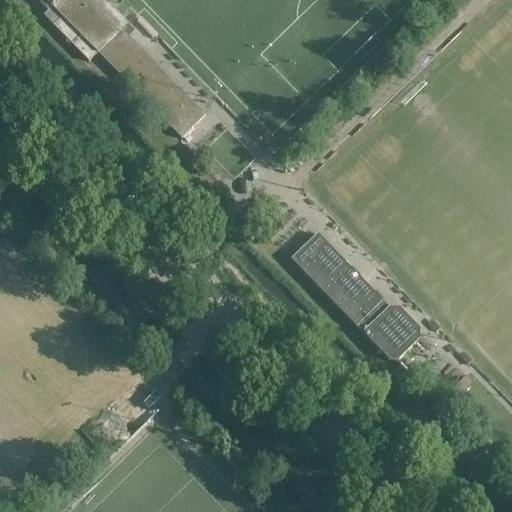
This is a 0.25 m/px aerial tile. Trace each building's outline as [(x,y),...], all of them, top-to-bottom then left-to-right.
[(129,39),(122,31),(125,29),(128,26),(123,21),(116,14),(102,0),(35,0),(48,13),(44,17),(88,63),(97,55),(98,55),(181,141),(205,117),(129,39)] [(122,7),(116,14),(123,21),(130,15),(122,7)] [(135,34),(128,26),(125,29),(122,31),(129,39),(135,34)] [(231,201),(226,206),(230,211),(235,206),(231,201)] [(385,307),(317,236),(290,262),(388,362),(397,363),(403,357),(419,341),(419,331),(398,310),(389,310),(385,307)] [(18,254),(2,237),(0,238),(0,241),(15,258),(18,254)] [(465,379),(450,393),(457,401),(472,386),(465,379)] [(75,452),(69,458),(75,464),(81,458),(75,452)]
